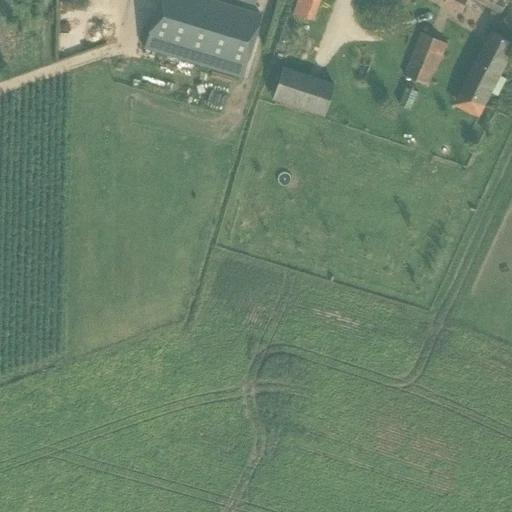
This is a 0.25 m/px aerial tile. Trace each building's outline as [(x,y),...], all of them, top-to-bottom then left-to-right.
[(157,0),(143,48),(241,78),(260,15),(209,0),(157,0)] [(319,0),(297,0),(292,14),(312,21),(319,0)] [(445,0),(445,3),(461,11),(466,0),(478,0),(503,12),(508,0),(445,0)] [(420,32),(403,75),(428,85),(433,70),(436,71),(446,43),(420,32)] [(460,93),(485,106),(511,52),(511,42),(491,32),(460,93)] [(332,84),(283,69),(273,101),(322,116),(332,84)]
